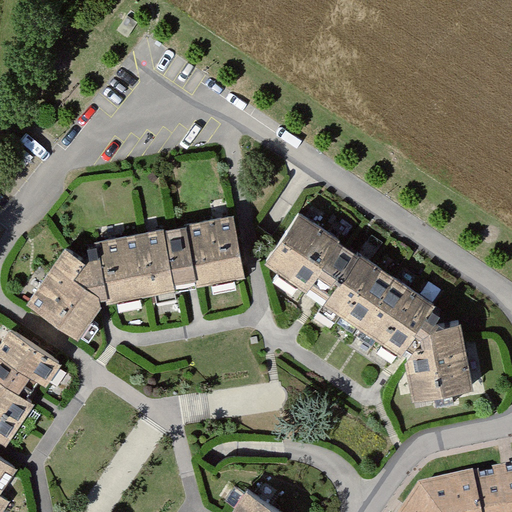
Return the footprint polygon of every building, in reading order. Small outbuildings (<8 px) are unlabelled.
[(470,390),(458,327),(296,215),(261,266),(402,364),(409,402),(470,390)] [(62,255),(25,308),(72,341),(97,308),(96,303),(103,303),(104,308),(240,279),(228,221),(93,246),(94,264),(76,264),(62,255)] [(5,334),(0,342),(0,511),(6,504),(0,499),(0,491),(13,472),(0,463),(0,451),(56,368),(5,334)] [(511,511),(511,474),(417,493),(403,511),(511,511)] [(274,511),(246,493),(232,511),(274,511)]
